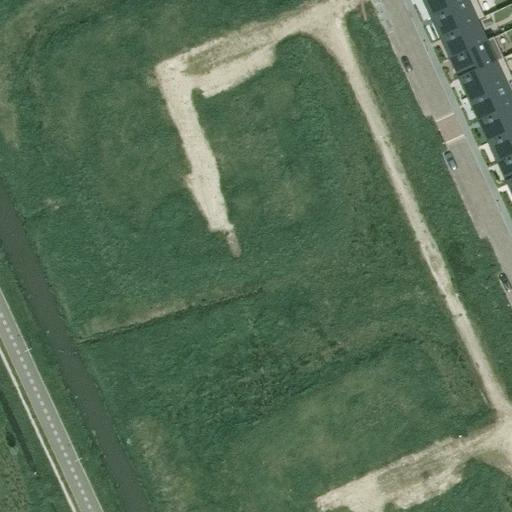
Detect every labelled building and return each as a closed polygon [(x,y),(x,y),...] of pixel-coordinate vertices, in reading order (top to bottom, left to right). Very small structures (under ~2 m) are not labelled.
[(423,0),(431,16),(466,0),(423,0)] [(476,0),(466,0),(431,16),(441,37),(475,21),(476,22),(484,18),(476,0)] [(475,21),(441,37),(450,58),(485,42),(484,41),(476,22),(475,21)] [(485,42),(450,58),(460,78),(503,58),(493,37),(484,41),(485,42)] [(511,77),(503,58),(460,78),(469,99),(508,81),(509,82),(511,80),(511,77)] [(508,81),(469,99),(479,120),(511,104),(511,89),(509,82),(508,81)] [(511,104),(479,120),(488,140),(511,129),(511,104)] [(511,129),(488,140),(498,161),(511,154),(511,129)] [(511,154),(498,161),(507,182),(511,179),(511,154)]
